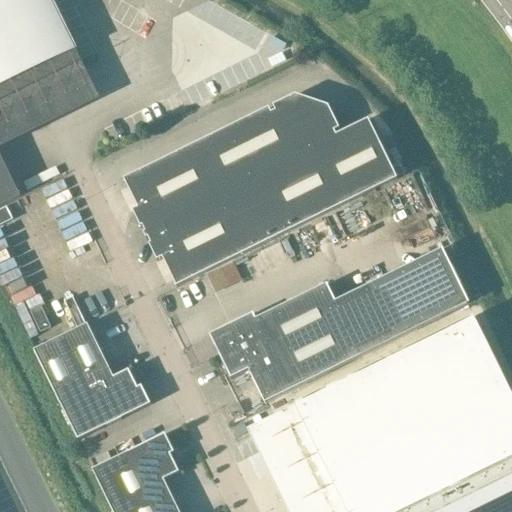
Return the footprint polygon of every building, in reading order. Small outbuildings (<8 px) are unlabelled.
[(0,88),(74,52),(48,0),(0,0),(0,208),(21,198),(0,156),(0,88)] [(192,147),(245,255),(397,180),(368,121),(339,135),(337,131),(339,130),(328,108),(295,96),(273,107),(274,109),(270,111),(269,109),(192,147)] [(176,288),(245,255),(192,147),(124,181),(138,209),(132,212),(140,229),(142,228),(145,233),(143,234),(146,240),(148,239),(151,245),(149,246),(157,262),(162,260),(176,288)] [(265,405),(469,305),(442,251),(335,303),(327,286),(256,321),(253,315),(227,328),(230,334),(218,340),(224,352),(218,355),(231,381),(249,372),(265,405)] [(298,408),(349,511),(401,511),(511,457),(511,404),(472,323),(298,408)] [(34,352),(78,442),(107,427),(107,428),(122,421),(122,420),(151,406),(141,387),(138,389),(129,371),(114,379),(88,326),(34,352)] [(227,410),(232,419),(233,421),(244,415),(238,403),(227,410)] [(92,471),(112,511),(178,511),(164,481),(179,474),(170,456),(174,454),(165,435),(92,471)]
